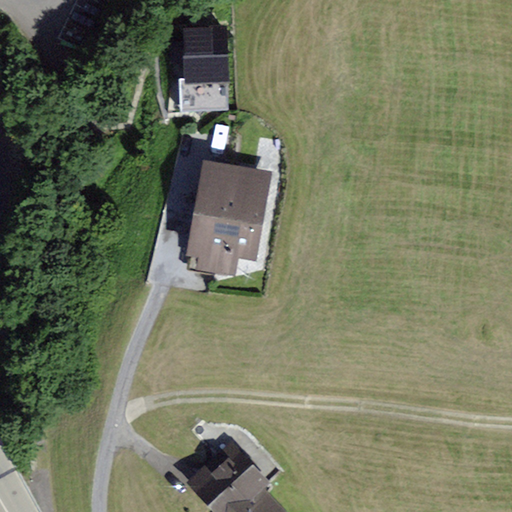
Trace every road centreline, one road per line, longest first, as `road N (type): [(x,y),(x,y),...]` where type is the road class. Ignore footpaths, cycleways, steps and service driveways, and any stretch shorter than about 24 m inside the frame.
road 1 (track): [(511,424),(216,396),(179,397),(113,420)]
road 2 (unclassified): [(35,365),(48,511)]
